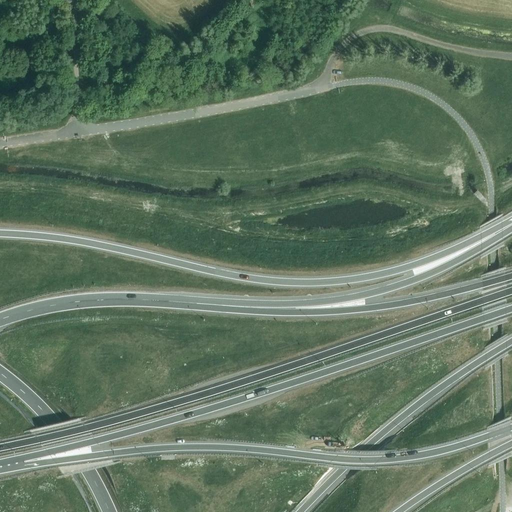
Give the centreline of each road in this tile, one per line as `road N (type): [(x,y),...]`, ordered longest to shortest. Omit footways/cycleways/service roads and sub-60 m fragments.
road 1 (trunk): [(511,291),(184,400),(0,447)]
road 2 (trunk): [(511,220),(411,267),(311,284),(0,235)]
road 3 (trunk): [(22,458),(220,407),(511,309)]
road 4 (trunk): [(22,458),(213,447),(378,459),(438,451),(511,427)]
road 5 (trunk): [(511,229),(440,270),(360,297),(287,305),(110,301)]
road 6 (trunk): [(511,276),(347,312),(110,301)]
road 7 (trunk): [(300,511),(398,420),(511,342)]
road 8 (trunk): [(108,511),(77,455),(0,374)]
road 9 (trunk): [(398,511),(511,443)]
